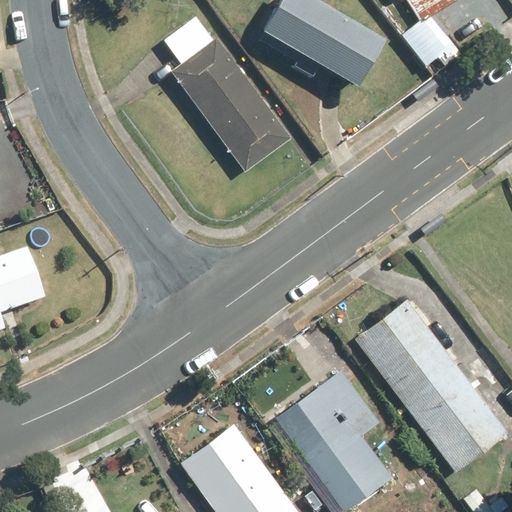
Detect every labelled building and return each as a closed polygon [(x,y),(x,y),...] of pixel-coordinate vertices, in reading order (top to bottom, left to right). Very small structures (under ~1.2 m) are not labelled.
[(309,0),(279,0),(259,35),(355,91),(383,43),(309,0)] [(457,4),(454,0),(405,0),(421,25),(457,4)] [(164,42),(181,66),(171,73),(244,175),(293,140),(220,38),(213,43),(196,19),(164,42)] [(0,331),(5,330),(0,316),(0,315),(46,298),(27,246),(0,256),(0,331)] [(354,339),(405,407),(395,415),(407,430),(417,423),(455,474),(507,434),(407,300),(354,339)] [(357,434),(375,421),(340,371),(274,417),(341,511),(342,511),(389,479),(357,434)] [(295,511),(231,425),(178,464),(212,511),(295,511)]
